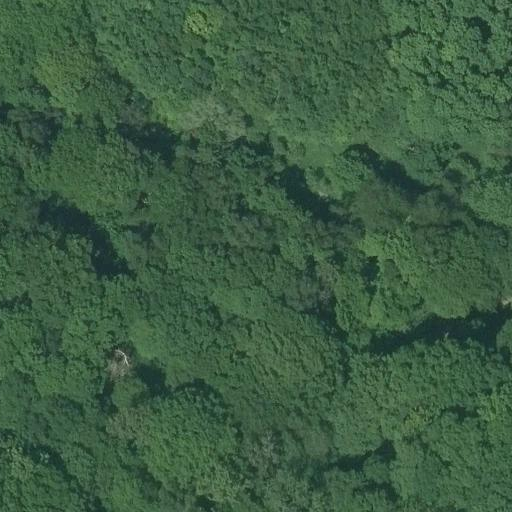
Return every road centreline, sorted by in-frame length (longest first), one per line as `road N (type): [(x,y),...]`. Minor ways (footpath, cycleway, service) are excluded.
road 1 (track): [(403,381),(0,469)]
road 2 (track): [(511,293),(449,330),(403,381)]
